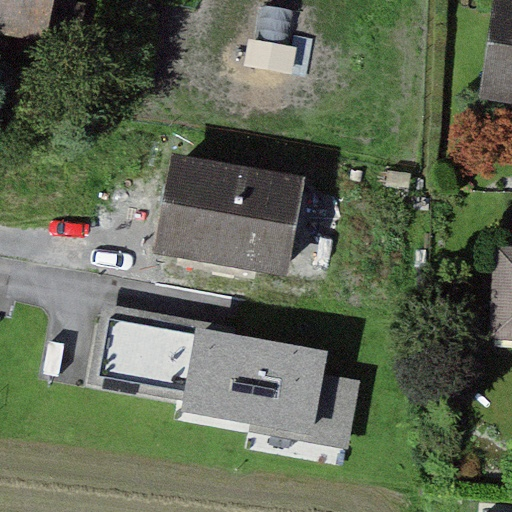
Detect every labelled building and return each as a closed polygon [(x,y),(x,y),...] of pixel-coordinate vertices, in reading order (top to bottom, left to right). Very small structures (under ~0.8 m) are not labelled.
[(68,0),(0,0),(0,29),(62,39),(64,30),(69,0),(68,0)] [(90,35),(95,5),(69,0),(64,30),(90,35)] [(319,181),(193,160),(178,252),(304,273),(319,181)] [(49,313),(47,388),(98,389),(100,314),(49,313)] [(344,352),(214,327),(197,414),(359,445),(372,381),(339,374),(344,352)]
